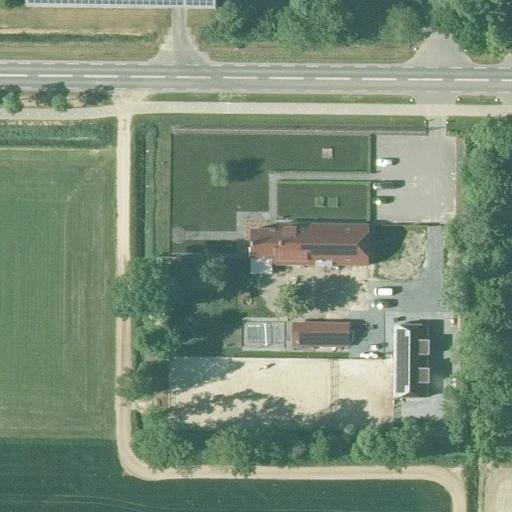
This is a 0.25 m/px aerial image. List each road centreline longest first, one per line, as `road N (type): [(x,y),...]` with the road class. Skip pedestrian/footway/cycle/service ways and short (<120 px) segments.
road 1 (track): [(122,78),(125,469),(452,468),(452,511)]
road 2 (secondary): [(0,77),(511,82)]
